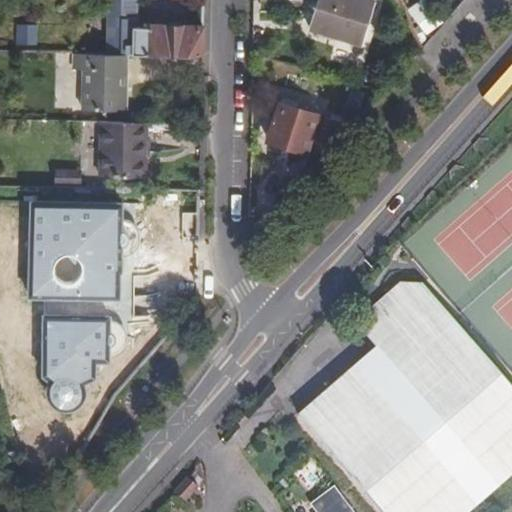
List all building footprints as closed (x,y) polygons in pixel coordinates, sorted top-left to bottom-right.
[(106,3),(106,21),(135,21),(134,0),(98,0),(98,3),(106,3)] [(355,0),(314,0),(306,31),(358,45),(371,4),(355,0)] [(428,0),(427,0),(405,22),(420,52),(442,27),(428,0)] [(17,25),(18,46),(41,45),(40,24),(17,25)] [(132,30),(131,56),(200,58),(201,28),(145,27),(145,30),(132,30)] [(125,112),(126,56),(71,55),(71,72),(81,73),(81,112),(125,112)] [(278,106),(267,144),(305,155),(316,117),(278,106)] [(144,124),(100,123),(98,178),(143,179),(144,124)] [(50,172),(50,189),(75,189),(75,173),(50,172)] [(124,204),(33,202),(31,296),(121,298),(122,255),(132,248),(134,238),(131,228),(123,223),(124,204)] [(412,290),(402,298),(400,309),(371,335),(385,355),(308,423),(385,511),(486,511),(511,490),(511,385),(432,291),(412,290)] [(366,328),(371,335),(400,309),(402,298),(366,328)] [(124,308),(55,307),(54,380),(52,388),(51,398),(57,407),(67,410),(75,407),(83,403),(84,380),(96,381),(97,362),(123,363),(124,308)] [(197,483),(183,498),(192,506),(206,492),(197,483)] [(310,511),(348,511),(333,487),(305,504),(310,511)]
